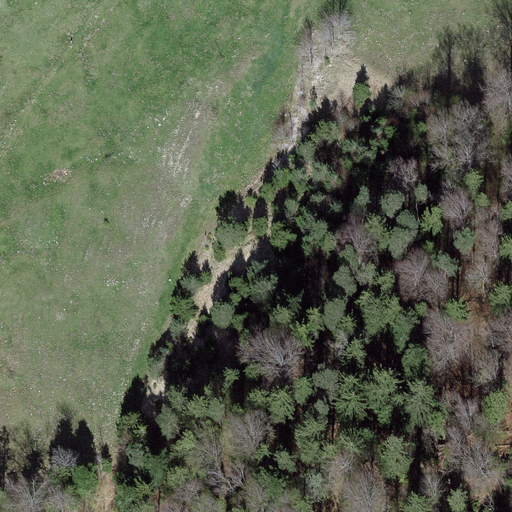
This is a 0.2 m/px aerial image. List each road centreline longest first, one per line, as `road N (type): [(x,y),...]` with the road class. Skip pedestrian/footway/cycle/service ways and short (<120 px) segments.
road 1 (track): [(293,0),(282,60),(153,327),(98,511)]
road 2 (track): [(116,0),(0,174)]
